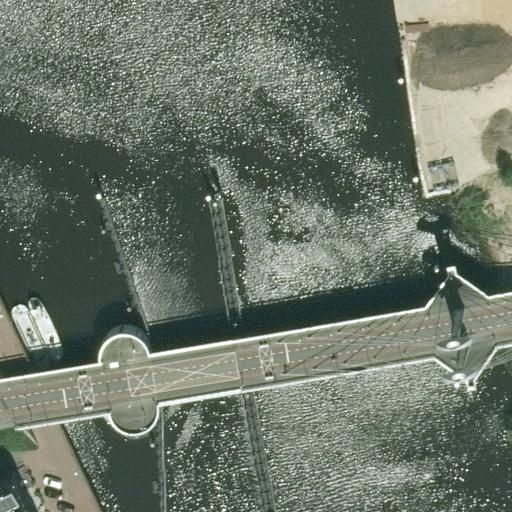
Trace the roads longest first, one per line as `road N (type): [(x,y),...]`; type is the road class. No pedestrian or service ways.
road 1 (residential): [(0,403),(511,315)]
road 2 (residential): [(87,511),(19,367)]
